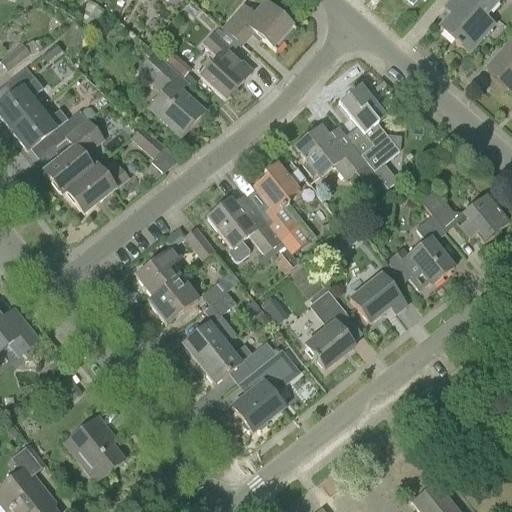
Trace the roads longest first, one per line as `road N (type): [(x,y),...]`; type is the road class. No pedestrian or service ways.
road 1 (residential): [(48,292),(260,124),(354,23)]
road 2 (unclassified): [(223,497),(254,485),(511,282)]
road 3 (residential): [(183,464),(48,292)]
road 4 (residential): [(511,165),(354,23)]
